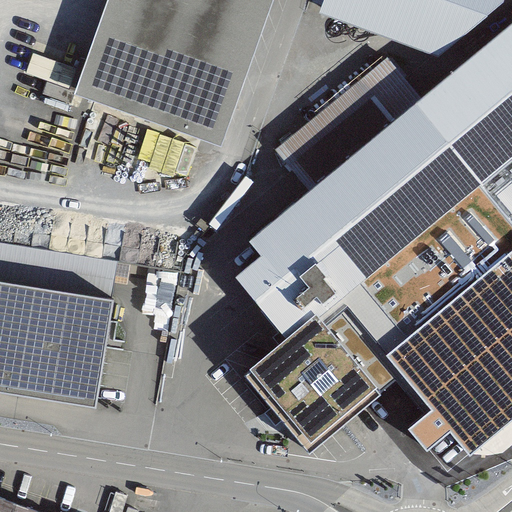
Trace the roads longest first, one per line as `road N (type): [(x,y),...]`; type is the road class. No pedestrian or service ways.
road 1 (residential): [(0,446),(277,489),(344,511)]
road 2 (unknown): [(174,473),(211,261)]
